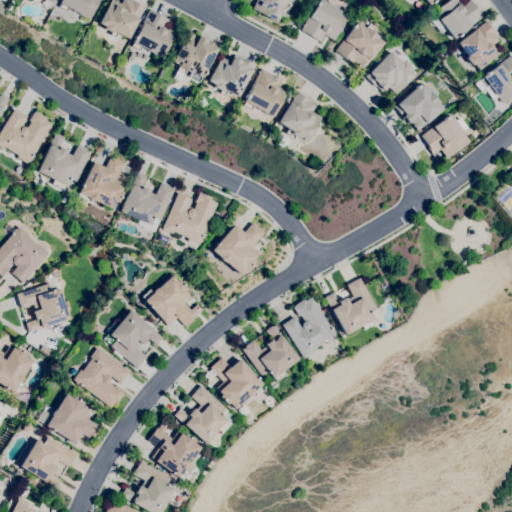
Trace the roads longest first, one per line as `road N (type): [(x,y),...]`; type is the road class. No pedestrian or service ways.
road 1 (residential): [(314,261),(265,196),(83,109),(0,51)]
road 2 (residential): [(314,261),(235,312),(171,369),(127,423),(77,511)]
road 3 (residential): [(187,0),(339,88),(380,130),(425,197)]
road 4 (residential): [(314,261),(425,197),(511,130)]
